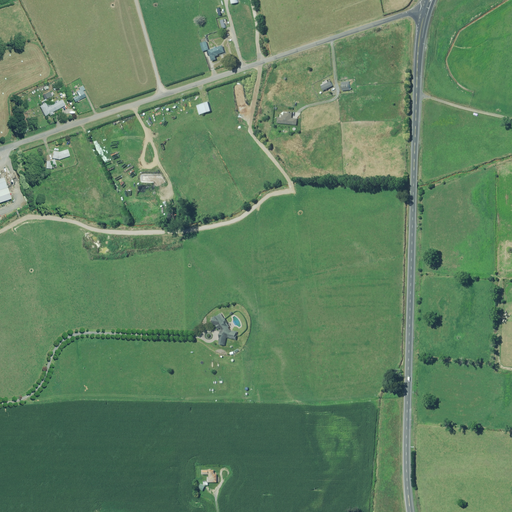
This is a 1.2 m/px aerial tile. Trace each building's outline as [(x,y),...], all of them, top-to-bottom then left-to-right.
[(211,50),(208,42),(202,44),(205,52),(211,50)] [(226,52),(224,46),(210,50),(213,61),(218,60),(217,57),(220,56),(220,55),(226,52)] [(330,83),(329,80),(324,83),(325,85),(323,86),(325,91),(334,86),(332,82),(330,83)] [(351,90),(351,82),(343,83),(344,91),(351,90)] [(86,90),(84,86),(80,88),(81,90),(77,92),(79,96),(74,98),(76,102),(78,101),(79,103),(80,102),(80,100),(86,97),(83,91),(86,90)] [(45,100),(42,102),(44,105),(41,106),(44,112),(46,116),(50,114),(51,116),(54,114),(53,112),(66,105),(63,100),(49,107),(45,100)] [(213,111),(210,102),(198,106),(201,115),(213,111)] [(290,112),(290,113),(286,113),(285,115),(284,115),(283,118),(280,117),(279,123),(298,125),(299,119),(293,118),(294,113),(294,112),(290,112)] [(61,160),(70,156),(68,149),(60,152),(54,151),(53,158),(61,160)] [(0,178),(0,202),(12,199),(4,177),(0,178)] [(215,316),(215,318),(212,317),(211,322),(214,322),(214,324),(217,325),(220,330),(222,328),(224,330),(224,332),(222,331),(220,341),(221,341),(220,344),(226,345),(228,338),(237,340),(239,332),(232,331),(230,328),(231,327),(229,324),(230,324),(223,313),(217,316),(215,316)] [(209,483),(210,483),(210,482),(218,482),(218,474),(216,474),(216,470),(203,470),(203,475),(210,475),(210,477),(209,477),(209,482),(209,483)]
